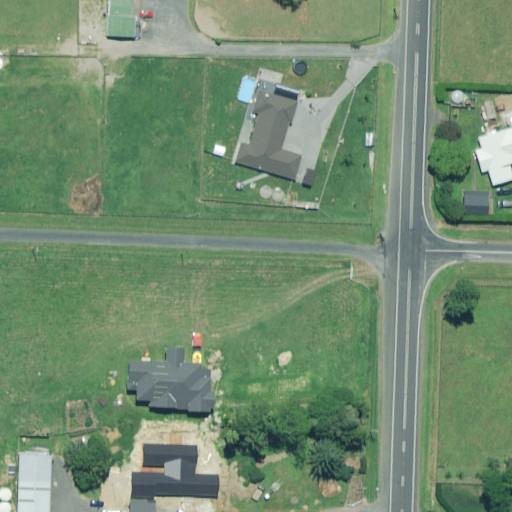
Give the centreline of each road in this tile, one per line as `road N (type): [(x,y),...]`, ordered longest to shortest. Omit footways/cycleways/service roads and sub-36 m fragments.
road 1 (tertiary): [(403,511),(411,250)]
road 2 (tertiary): [(411,250),(419,0)]
